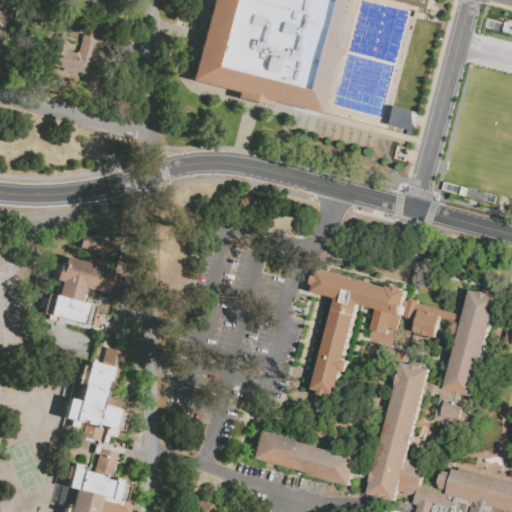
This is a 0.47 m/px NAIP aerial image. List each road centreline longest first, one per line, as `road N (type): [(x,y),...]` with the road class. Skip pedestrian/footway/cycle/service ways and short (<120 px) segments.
road 1 (residential): [(150,454),(153,173)]
road 2 (residential): [(153,173),(241,165),(415,209)]
road 3 (residential): [(150,454),(299,498),(396,511)]
road 4 (residential): [(471,0),(415,209)]
road 5 (residential): [(0,193),(56,194),(153,173)]
road 6 (residential): [(0,95),(143,132)]
road 7 (residential): [(150,0),(154,105),(143,132)]
